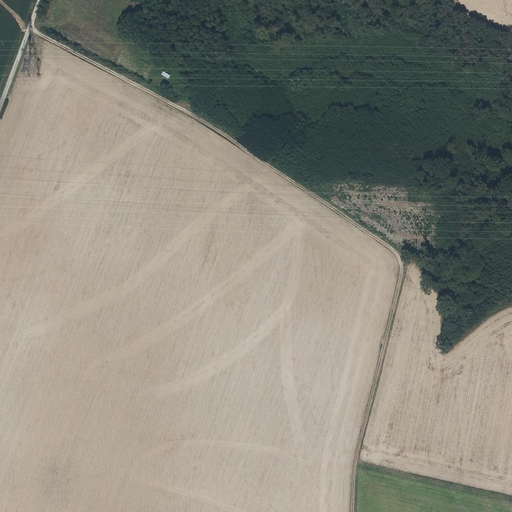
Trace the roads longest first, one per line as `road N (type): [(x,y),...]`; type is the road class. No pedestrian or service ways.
road 1 (track): [(352,511),(355,459),(399,261),(159,97),(28,25)]
road 2 (track): [(355,463),(511,500)]
